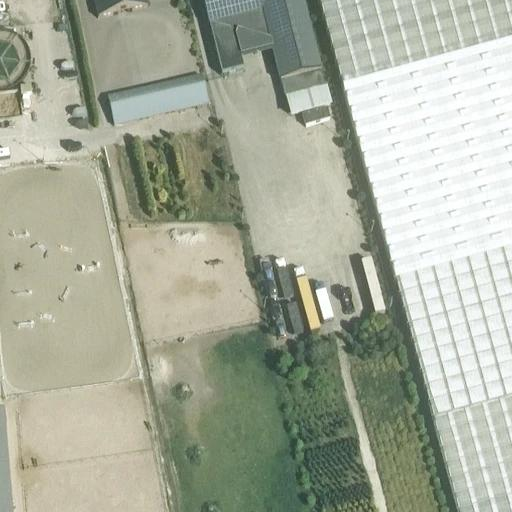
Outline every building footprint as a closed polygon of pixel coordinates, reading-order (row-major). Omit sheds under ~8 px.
[(93,0),(98,19),(146,8),(144,0),(93,0)] [(300,0),(202,0),(209,27),(221,76),(244,71),(241,63),(272,55),(279,85),(281,84),(285,100),(323,91),(319,75),(300,0)] [(511,511),(511,0),(317,0),(448,479),(456,511),(511,511)] [(114,128),(209,106),(202,76),(107,98),(114,128)] [(0,511),(12,511),(4,412),(0,412),(0,511)]
